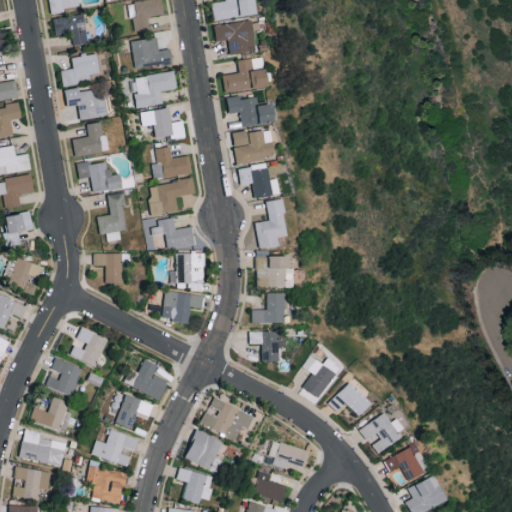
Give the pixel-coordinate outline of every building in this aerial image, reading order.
[(49,0),(50,11),(79,7),(77,0),(49,0)] [(163,13),(161,0),(135,0),(128,1),(132,30),(149,27),(148,15),(163,13)] [(219,0),(210,1),(212,18),(252,14),(251,0),(219,0)] [(88,42),(82,12),(52,17),(55,34),(71,32),(73,45),(88,42)] [(213,24),(216,40),(227,38),(229,54),(254,50),(249,19),(213,24)] [(172,62),(170,47),(158,49),(156,36),(131,40),(134,68),(172,62)] [(63,86),(78,83),(77,79),(90,77),(89,73),(99,71),(96,52),(71,56),(73,67),(60,69),(63,86)] [(224,91),(265,85),(261,56),(236,59),(238,71),(222,74),(224,91)] [(136,106),(162,103),(161,90),(176,88),(174,71),(132,75),(136,106)] [(106,115),(104,95),(94,96),(93,89),(79,90),(79,87),(64,89),(66,105),(77,104),(79,119),(106,115)] [(226,96),(228,112),(239,111),(241,125),(274,121),(272,102),(256,104),(255,96),(238,98),(238,95),(226,96)] [(0,105),(0,136),(13,135),(11,118),(21,117),(20,103),(0,105)] [(155,136),(169,134),(170,137),(185,135),(183,119),(170,121),(168,107),(140,111),(143,131),(154,129),(155,136)] [(72,138),(74,154),(106,150),(103,121),(86,123),(88,136),(72,138)] [(236,163),(274,156),(268,127),(231,134),(236,163)] [(154,178),(191,172),(188,154),(172,157),(170,145),(154,148),(156,162),(151,162),(154,178)] [(77,164),(79,178),(90,176),(93,192),(123,187),(120,173),(109,175),(106,159),(77,164)] [(277,193),(275,177),(267,179),(265,162),(237,166),(239,184),(251,182),(253,196),(277,193)] [(0,178),(0,192),(2,193),(4,207),(20,204),(18,193),(34,191),(31,173),(0,178)] [(194,193),(193,178),(148,183),(152,214),(178,211),(176,195),(194,193)] [(128,229),(122,191),(107,194),(110,213),(97,215),(100,233),(106,232),(107,240),(120,238),(119,230),(128,229)] [(264,200),(267,219),(254,221),(258,248),(276,245),(275,236),(285,234),(279,198),(264,200)] [(20,244),(18,230),(33,229),(31,211),(6,214),(7,230),(3,231),(5,245),(20,244)] [(192,225),(175,228),(173,216),(158,218),(159,226),(151,227),(152,234),(165,232),(167,248),(195,243),(192,225)] [(122,282),(122,252),(93,252),(93,264),(105,264),(105,282),(122,282)] [(203,290),(203,252),(176,252),(175,287),(186,287),(186,289),(203,290)] [(255,254),(255,285),(289,286),(290,255),(255,254)] [(43,266),(9,256),(3,275),(10,277),(8,285),(34,293),(37,284),(27,281),(29,274),(39,277),(43,266)] [(202,307),(203,293),(163,291),(161,319),(188,321),(189,306),(202,307)] [(282,321),(282,291),(265,292),(266,308),(251,309),(251,322),(282,321)] [(0,326),(4,328),(10,312),(22,317),(27,305),(0,293),(0,326)] [(106,338),(80,326),(75,338),(86,342),(83,348),(73,344),(69,354),(95,365),(106,338)] [(277,331),(249,330),(248,343),(261,343),(260,360),(277,360),(278,346),(284,346),(285,335),(276,335),(277,331)] [(321,363),(309,355),(301,366),(311,372),(302,386),(318,397),(338,366),(325,357),(321,363)] [(50,368),(61,372),(58,379),(48,375),(44,385),(70,395),(82,368),(55,356),(50,368)] [(161,398),(167,379),(153,374),(157,364),(143,359),(139,372),(129,369),(123,384),(161,398)] [(357,415),(369,402),(346,381),(327,403),(336,411),(344,403),(357,415)] [(148,415),(152,403),(125,394),(115,422),(131,427),(136,412),(148,415)] [(68,401),(53,396),(47,411),(33,405),(29,418),(64,431),(71,414),(64,411),(68,401)] [(253,415),(213,396),(209,404),(218,409),(215,416),(204,411),(199,423),(234,439),(241,424),(247,427),(253,415)] [(399,436),(380,412),(358,429),(365,439),(374,432),(378,438),(370,444),(377,452),(399,436)] [(18,456),(61,466),(66,442),(39,436),(40,431),(24,428),(18,456)] [(91,454),(127,465),(130,456),(120,453),(122,446),(132,449),(136,437),(110,428),(106,442),(95,439),(91,454)] [(221,440),(196,429),(184,456),(209,468),(221,440)] [(275,456),(273,461),(303,469),(309,449),(273,439),(268,454),(275,456)] [(398,465),(407,481),(422,472),(415,460),(419,457),(412,444),(383,460),(389,470),(398,465)] [(14,477),(25,478),(24,487),(13,485),(12,496),(40,499),(41,488),(48,489),(50,470),(15,466),(14,477)] [(86,482),(93,483),(91,498),(121,502),(125,471),(88,466),(86,482)] [(208,499),(212,487),(208,485),(211,476),(179,466),(175,478),(186,481),(181,498),(198,503),(200,497),(208,499)] [(271,472),(258,470),(253,493),(279,499),(283,483),(270,480),(271,472)] [(410,511),(422,511),(446,499),(431,474),(407,488),(412,497),(405,501),(410,511)] [(275,511),(277,509),(249,500),(245,511),(238,511),(236,511),(235,511),(275,511)]
